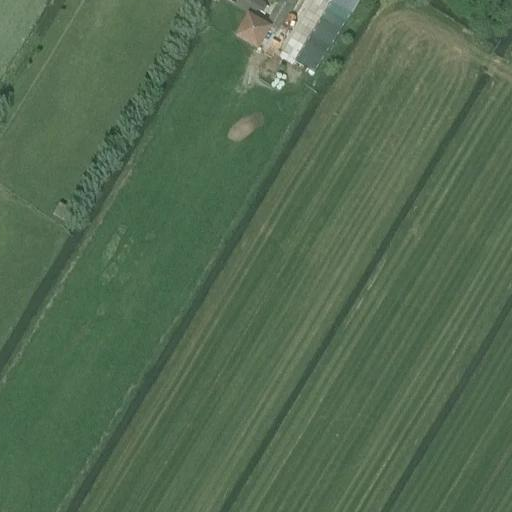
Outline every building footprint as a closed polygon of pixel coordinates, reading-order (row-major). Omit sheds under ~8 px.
[(264,7),(252,0),(239,0),(237,3),(259,15),(264,7)] [(281,0),(266,27),(278,34),(297,0),(281,0)] [(349,18),(360,0),(332,0),(329,5),(349,18)] [(345,25),(349,18),(329,5),(325,12),(345,25)] [(340,33),(345,25),(325,12),(320,20),(340,33)] [(329,50),(340,33),(320,20),(309,37),(329,50)] [(248,21),(234,43),(256,56),(269,33),(248,21)] [(315,74),(329,50),(309,37),(294,62),(315,74)] [(60,221),(67,210),(59,205),(52,216),(60,221)]
